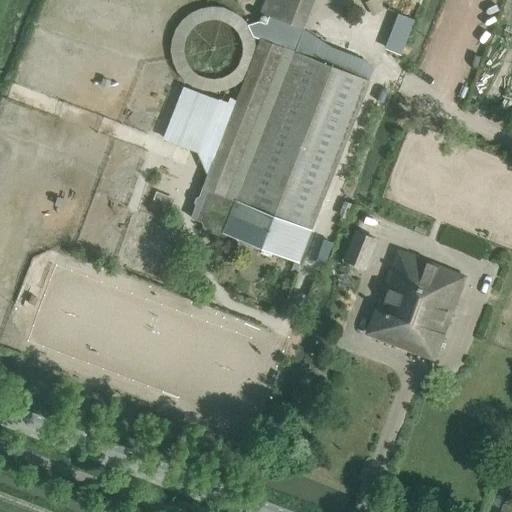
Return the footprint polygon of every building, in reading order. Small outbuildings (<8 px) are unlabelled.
[(265,0),(261,13),(304,29),(314,0),(265,0)] [(414,19),(398,13),(385,47),(402,54),(414,19)] [(304,29),(295,53),(370,82),(375,69),(363,60),(329,47),(304,29)] [(262,40),(204,189),(312,231),(370,82),(295,53),(262,40)] [(204,189),(192,219),(205,223),(207,230),(224,237),(226,232),(300,261),(312,231),(204,189)] [(356,231),(345,260),(366,268),(377,239),(356,231)] [(463,277),(399,252),(368,331),(432,356),(463,277)] [(270,362),(269,379),(290,380),(291,362),(270,362)]
